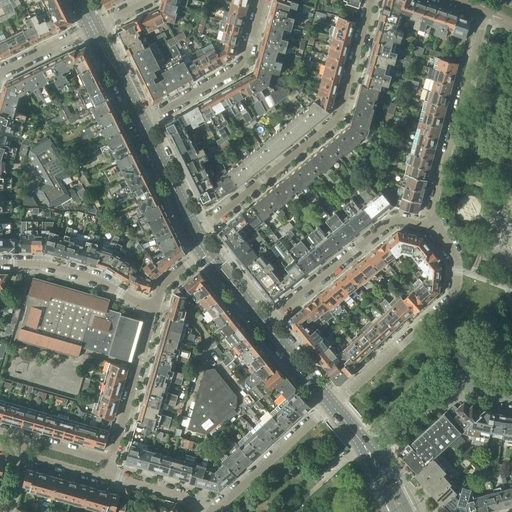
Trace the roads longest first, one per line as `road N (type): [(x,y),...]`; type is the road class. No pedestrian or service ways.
road 1 (residential): [(191,230),(339,116),(372,0)]
road 2 (residential): [(429,227),(485,14),(453,0)]
road 3 (residential): [(429,227),(454,259),(452,294),(331,405)]
road 4 (residential): [(267,325),(392,222),(429,227)]
road 5 (residential): [(260,0),(243,65),(141,122)]
road 6 (residential): [(370,455),(452,383),(511,395)]
road 7 (residential): [(0,263),(35,263),(101,281),(154,309)]
road 8 (residential): [(154,309),(111,461)]
road 9 (residential): [(220,507),(331,405)]
